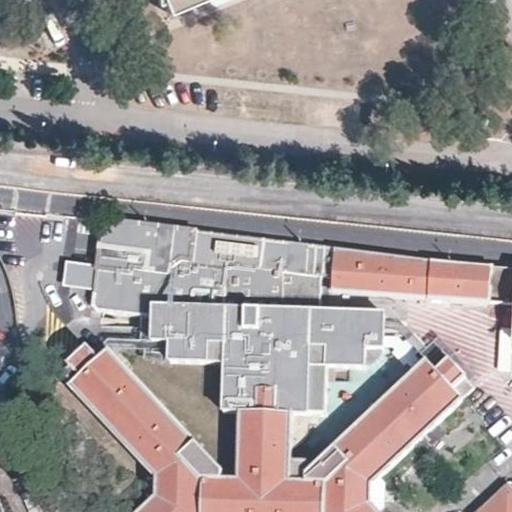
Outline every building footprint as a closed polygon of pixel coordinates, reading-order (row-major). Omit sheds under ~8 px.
[(168,0),(175,15),(209,0),(168,0)] [(511,288),(507,288),(420,281),(187,251),(93,240),(87,286),(83,311),(81,327),(94,331),(142,337),(143,327),(310,332),(311,296),(322,298),(322,313),(504,325),(502,361),(511,361),(511,288)] [(87,286),(57,282),(53,307),(83,311),(87,286)] [(358,511),(357,497),(445,399),(410,363),(400,373),(392,381),(285,494),(285,501),(276,501),(278,434),(297,435),(300,367),(317,368),(318,388),(355,389),(356,370),(374,369),(374,364),(374,354),(374,334),(310,332),(143,327),(142,337),(141,363),(159,364),(159,382),(198,384),(198,365),(214,366),(212,433),(222,433),(220,499),(213,499),(213,492),(95,382),(88,388),(77,378),(58,398),(69,409),(58,420),(142,501),(142,511),(511,511),(511,500),(498,485),(470,511),(358,511)] [(384,356),(374,354),(374,364),(379,364),(392,381),(400,373),(384,356)]
